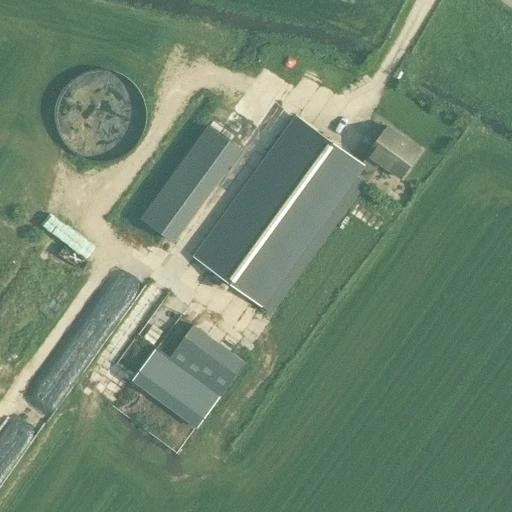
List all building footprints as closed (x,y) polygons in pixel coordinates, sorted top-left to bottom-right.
[(135,147),(143,77),(83,70),(74,140),(135,147)] [(404,175),(422,146),(386,122),(363,159),(296,115),(193,255),(278,317),(367,182),(357,176),(360,173),(370,179),(380,160),(404,175)] [(139,217),(172,243),(240,149),(207,126),(139,217)] [(0,263),(11,242),(0,236),(0,263)] [(158,347),(133,381),(199,428),(247,361),(194,324),(171,356),(158,347)]
